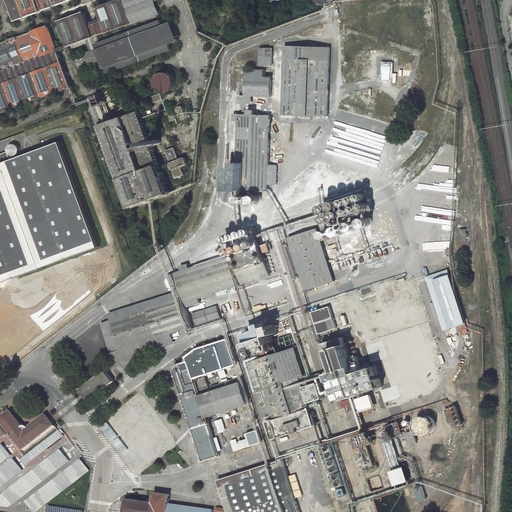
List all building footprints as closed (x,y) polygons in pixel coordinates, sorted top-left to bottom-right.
[(5,0),(14,20),(56,5),(69,0),(5,0)] [(100,18),(105,31),(128,23),(119,0),(113,0),(96,7),(100,18)] [(119,0),(128,23),(158,12),(153,0),(146,0),(131,6),(128,0),(119,0)] [(60,20),(69,44),(70,44),(93,36),(88,23),(84,11),(60,20)] [(88,23),(93,36),(105,31),(100,18),(88,23)] [(160,20),(97,43),(99,48),(75,58),(79,69),(103,60),(108,72),(170,49),(169,45),(162,26),(160,20)] [(162,26),(169,45),(177,42),(170,23),(162,26)] [(0,71),(57,51),(48,25),(0,42),(0,71)] [(72,48),(94,39),(93,36),(70,44),(72,48)] [(329,118),(333,49),(288,48),(286,115),(329,118)] [(263,49),(262,65),(275,66),(275,49),(263,49)] [(57,51),(0,71),(0,85),(62,63),(57,51)] [(0,111),(70,86),(62,63),(0,85),(0,111)] [(387,67),(385,67),(384,82),(386,82),(386,83),(390,83),(390,82),(392,82),(392,67),(390,67),(390,66),(387,65),(387,67)] [(269,71),(251,70),(249,90),(246,90),(246,96),(243,96),(242,105),(255,105),(256,96),(273,97),(274,77),(269,77),(269,71)] [(89,79),(86,73),(81,75),(83,81),(89,79)] [(160,73),(158,90),(175,91),(177,74),(160,73)] [(160,93),(149,97),(152,102),(162,98),(160,93)] [(102,95),(94,98),(97,106),(104,103),(102,95)] [(101,125),(131,207),(168,192),(138,111),(101,125)] [(244,116),(242,160),(249,160),(249,165),(242,165),(241,169),(233,169),(232,191),(245,191),(245,196),(262,197),(262,192),(271,193),(271,185),(281,186),(282,167),(272,167),(274,128),(275,118),(260,117),(260,112),(252,111),(252,117),(244,116)] [(0,283),(100,247),(62,141),(11,160),(8,151),(0,154),(0,283)] [(185,173),(182,165),(189,162),(187,156),(180,158),(175,146),(167,150),(177,176),(185,173)] [(335,222),(380,207),(373,187),(328,202),(335,222)] [(244,203),(245,205),(246,206),(247,206),(249,206),(251,206),(253,204),(253,203),(254,201),(253,199),(252,198),(251,197),(249,196),(248,196),(247,196),(245,197),(245,198),(244,199),(243,201),(243,202),(244,203)] [(258,198),(257,199),(257,200),(256,201),(256,202),(256,204),(257,206),(258,207),(260,208),(262,208),(263,207),(265,206),(266,204),(266,202),(266,200),(265,199),(264,198),(263,198),(262,197),(260,197),(258,198)] [(370,228),(371,227),(373,225),(374,223),(374,221),(374,220),(373,219),(371,217),(370,216),(368,216),(367,216),(365,217),(364,218),(363,220),(363,221),(362,222),(363,223),(363,225),(364,226),(366,227),(368,228),(370,228)] [(355,232),(357,231),(358,231),(359,230),(360,229),(361,227),(361,226),(361,225),(360,223),(359,222),(358,221),(356,221),(354,221),(353,221),(352,222),(351,223),(350,224),(350,226),(350,227),(350,228),(351,230),(352,230),(353,231),(355,232)] [(341,225),(339,226),(339,227),(338,228),(338,230),(338,231),(339,233),(340,234),(341,235),(342,236),(344,236),(346,235),(347,235),(348,233),(349,232),(349,230),(349,229),(348,228),(347,226),(346,225),(345,225),(343,225),(342,225),(341,225)] [(235,255),(176,274),(180,284),(184,299),(114,321),(108,322),(113,338),(119,336),(123,351),(163,338),(193,328),(186,304),(274,276),(266,253),(273,251),(271,244),(264,246),(258,226),(228,236),(235,255)] [(333,229),(331,229),(330,228),(329,228),(327,229),(326,230),(325,231),(325,232),(324,233),(324,235),(325,236),(326,237),(327,238),(328,239),(330,239),(332,239),(333,238),(334,237),(335,236),(335,234),(335,233),(334,231),(333,229)] [(471,238),(471,235),(469,233),(470,229),(463,229),(463,242),(469,242),(469,238),(471,238)] [(293,247),(302,276),(307,292),(335,282),(318,230),(290,238),(293,247)] [(302,276),(293,247),(287,249),(296,278),(302,276)] [(467,323),(450,271),(429,278),(445,330),(467,323)] [(175,295),(112,315),(114,321),(184,299),(180,284),(176,274),(169,276),(175,295)] [(17,278),(0,284),(3,294),(21,288),(17,278)] [(314,314),(320,336),(333,331),(338,329),(337,324),(341,323),(340,319),(336,320),(332,308),(314,314)] [(198,329),(223,320),(219,309),(194,318),(198,329)] [(163,338),(123,351),(119,336),(113,338),(108,322),(104,324),(114,354),(121,362),(166,346),(163,338)] [(262,330),(242,336),(247,353),(254,351),(256,358),(276,351),(272,337),(279,335),(277,325),(269,328),(268,324),(261,326),(262,330)] [(277,341),(281,351),(294,347),(290,336),(277,341)] [(323,345),(342,401),(383,387),(376,367),(363,371),(359,357),(352,359),(345,338),(323,345)] [(175,374),(203,462),(219,457),(218,453),(214,441),(207,418),(249,405),(241,384),(210,394),(208,388),(200,391),(202,397),(200,397),(195,381),(236,367),(227,342),(201,351),(189,359),(190,362),(179,366),(177,367),(176,369),(175,371),(175,374)] [(248,364),(260,398),(266,395),(274,420),(269,422),(274,438),(314,425),(299,377),(302,377),(294,350),(248,364)] [(106,369),(80,389),(89,401),(114,380),(106,369)] [(207,386),(205,380),(197,383),(199,388),(207,386)] [(228,383),(211,389),(212,392),(229,386),(228,383)] [(174,442),(138,396),(99,426),(135,472),(174,442)] [(362,412),(375,408),(372,396),(358,400),(362,412)] [(456,410),(449,412),(453,426),(461,423),(456,410)] [(0,418),(0,422),(22,451),(53,427),(45,416),(28,429),(25,427),(22,428),(10,412),(0,418)] [(425,430),(426,433),(426,434),(429,436),(431,437),(434,437),(435,436),(438,435),(440,433),(441,432),(441,430),(441,427),(441,424),(440,423),(439,422),(437,420),(434,420),(431,420),(430,420),(427,421),(426,423),(425,425),(424,427),(425,430)] [(217,423),(221,434),(226,431),(223,421),(217,423)] [(402,422),(381,429),(399,483),(410,480),(404,461),(401,462),(393,440),(406,436),(402,422)] [(242,451),(261,444),(257,431),(247,434),(249,440),(240,443),(242,451)] [(354,438),(365,473),(378,468),(371,447),(377,445),(373,431),(354,438)] [(412,436),(415,447),(421,444),(418,434),(412,436)] [(335,496),(352,492),(338,441),(321,445),(335,496)] [(8,456),(0,460),(0,467),(11,461),(8,456)] [(284,461),(219,482),(228,511),(300,511),(296,499),(303,497),(296,476),(289,478),(284,461)] [(424,485),(416,486),(419,501),(427,499),(424,485)] [(126,498),(124,511),(211,511),(211,510),(167,504),(169,494),(155,492),(154,500),(148,499),(148,502),(126,498)]
